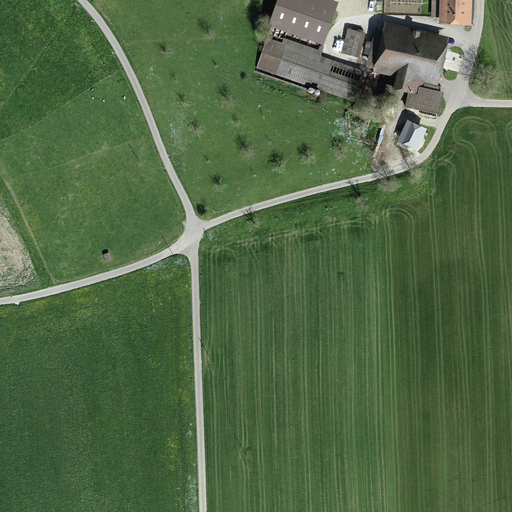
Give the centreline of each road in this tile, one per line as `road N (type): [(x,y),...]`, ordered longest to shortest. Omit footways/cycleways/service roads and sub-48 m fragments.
road 1 (unclassified): [(452,101),(417,162),(251,208),(192,235)]
road 2 (unclassified): [(192,235),(203,511)]
road 3 (unclassified): [(81,0),(147,111),(192,235)]
road 4 (unclassified): [(192,235),(112,274),(0,301)]
road 5 (track): [(50,292),(0,183)]
